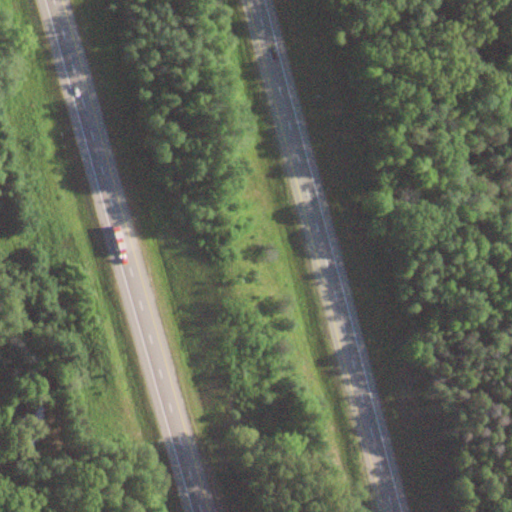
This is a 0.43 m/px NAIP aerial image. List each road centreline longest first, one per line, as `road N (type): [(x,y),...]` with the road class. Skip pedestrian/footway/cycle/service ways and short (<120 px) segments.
road 1 (motorway): [(44,0),(189,511)]
road 2 (motorway): [(389,511),(252,0)]
